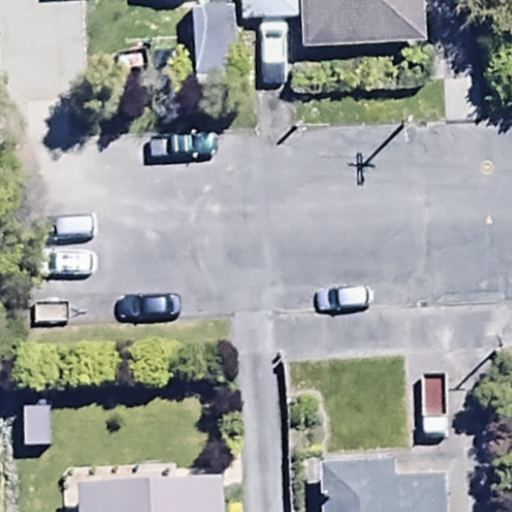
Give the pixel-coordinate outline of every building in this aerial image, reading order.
[(299,25),(297,0),(236,0),(239,29),(299,25)] [(297,0),(299,25),(300,53),(419,45),(416,0),(297,0)] [(232,13),(186,13),(186,83),(232,83),(232,13)] [(317,511),(442,511),(441,485),(384,488),(383,473),(316,476),(317,511)] [(216,511),(215,488),(71,494),(71,511),(216,511)]
